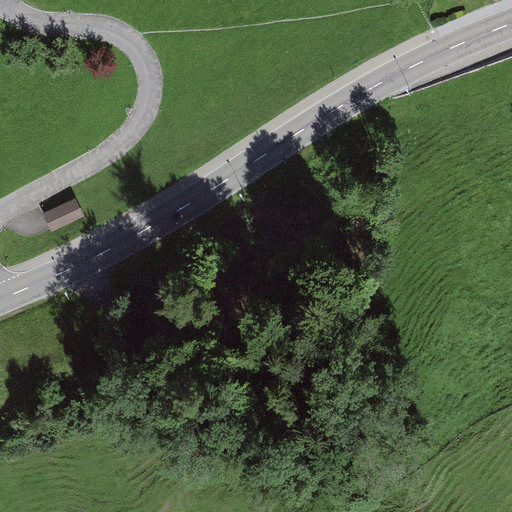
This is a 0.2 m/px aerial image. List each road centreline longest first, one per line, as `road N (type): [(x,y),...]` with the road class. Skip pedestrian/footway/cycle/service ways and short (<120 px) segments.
road 1 (tertiary): [(0,301),(169,222),(393,79),(511,25)]
road 2 (unclassified): [(0,0),(13,15),(101,29),(132,44),(151,85),(149,109),(126,144),(0,215)]
